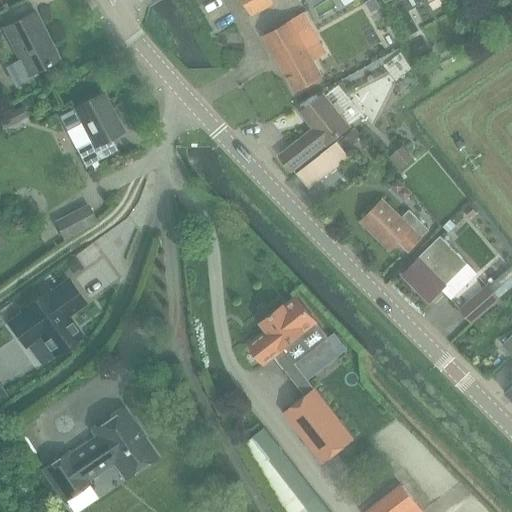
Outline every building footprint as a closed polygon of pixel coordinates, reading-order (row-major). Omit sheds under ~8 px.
[(241,0),(251,16),(268,6),(273,3),(271,0),(241,0)] [(375,0),(369,0),(365,2),(370,12),(379,7),(375,0)] [(423,11),(432,25),(444,17),(435,3),(423,11)] [(34,12),(16,22),(3,28),(19,59),(4,67),(14,86),(37,74),(36,71),(58,60),(34,12)] [(294,92),(311,83),(317,79),(319,83),(324,81),(300,39),(309,34),(298,15),(262,36),(294,92)] [(331,16),(311,22),(316,39),(336,33),(331,16)] [(391,95),(411,83),(401,66),(381,78),(391,95)] [(292,171),(293,170),(325,145),(326,147),(351,127),(325,93),(300,113),(313,129),(279,155),(292,171)] [(85,167),(117,150),(110,138),(123,131),(103,94),(74,109),(91,142),(76,150),(85,167)] [(374,96),(351,107),(361,129),(384,118),(374,96)] [(0,122),(4,130),(27,118),(22,107),(0,117),(0,122)] [(74,125),(60,129),(64,142),(77,138),(74,125)] [(337,142),(311,162),(296,174),(296,175),(297,174),(308,188),(349,158),(337,142)] [(390,158),(400,171),(414,160),(404,147),(390,158)] [(382,200),(375,207),(361,222),(390,251),(399,241),(408,250),(429,230),(408,210),(400,218),(382,200)] [(96,223),(89,209),(86,204),(53,222),(69,251),(98,236),(93,224),(96,223)] [(450,220),(443,227),(448,232),(455,226),(450,220)] [(435,303),(446,292),(443,289),(467,264),(440,237),(418,258),(419,259),(403,275),(429,302),(432,299),(435,303)] [(81,282),(99,269),(91,257),(73,270),(81,282)] [(25,347),(26,347),(41,365),(84,332),(70,314),(87,301),(68,277),(51,290),(48,286),(18,310),(19,311),(5,322),(25,347)] [(471,323),(486,310),(499,299),(487,285),(459,310),(471,323)] [(296,297),(284,307),(283,305),(261,322),(268,331),(250,345),(263,363),(274,355),(305,395),(283,413),(322,463),(354,439),(296,364),(329,338),(296,297)] [(511,386),(505,393),(511,400),(511,335),(502,346),(511,356),(511,386)] [(0,385),(0,401),(8,396),(0,385)] [(248,409),(239,394),(230,399),(240,414),(248,409)] [(67,453),(43,469),(64,499),(87,483),(85,480),(114,460),(125,477),(155,456),(123,410),(93,430),(98,437),(69,457),(67,453)] [(263,428),(246,442),(287,511),(329,511),(316,495),(263,428)] [(421,511),(416,505),(417,504),(402,486),(368,511),(421,511)]
